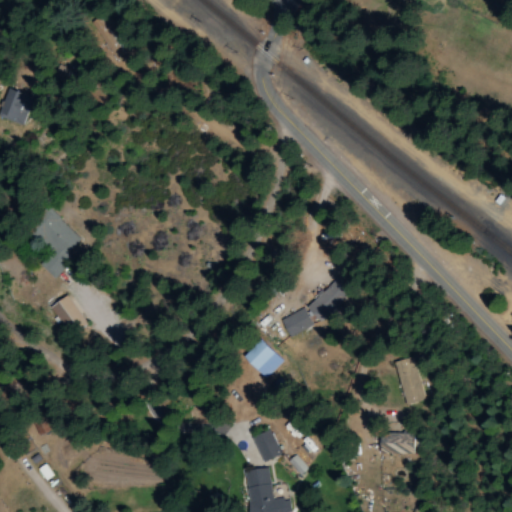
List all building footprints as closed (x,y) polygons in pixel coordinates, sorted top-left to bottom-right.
[(0,105),(0,118),(21,125),(30,97),(5,89),(0,105)] [(39,266),(52,278),(71,259),(66,254),(79,240),(49,210),(28,230),(51,253),(39,266)] [(288,338),(314,326),(311,321),(350,302),(342,286),(278,318),(288,338)] [(50,306),(66,336),(85,325),(68,296),(50,306)] [(264,380),(282,362),(259,340),(242,358),(264,380)] [(393,363),(405,406),(425,400),(413,358),(393,363)] [(260,461),(278,455),(270,430),(252,435),(260,461)] [(414,452),(413,433),(378,434),(379,454),(414,452)] [(242,471),(249,511),(286,511),(284,497),(272,499),(266,467),(242,471)]
